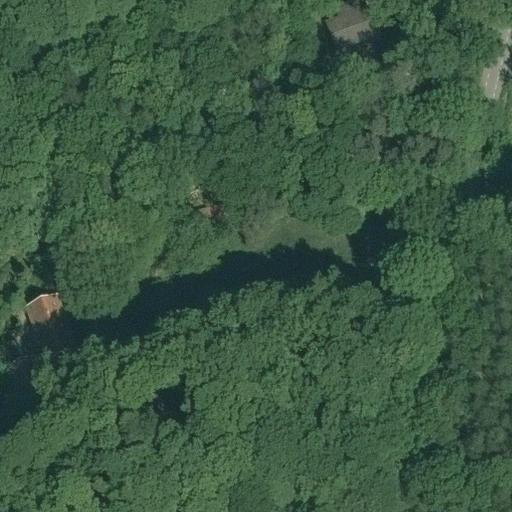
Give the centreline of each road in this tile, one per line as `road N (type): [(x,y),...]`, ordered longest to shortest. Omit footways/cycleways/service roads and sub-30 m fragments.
road 1 (tertiary): [(391,511),(509,0)]
road 2 (unclassified): [(0,103),(175,0)]
